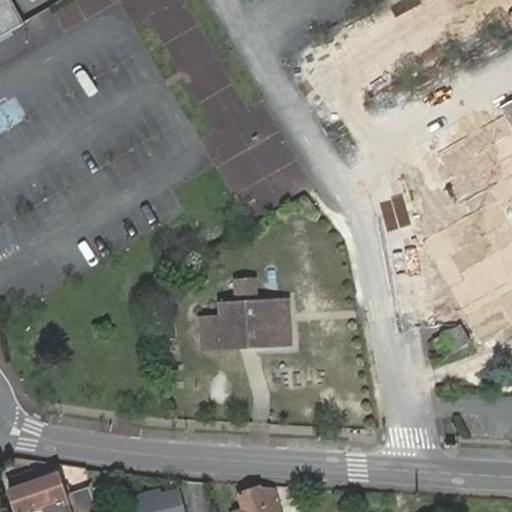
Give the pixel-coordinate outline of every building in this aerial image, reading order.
[(0,0),(0,39),(16,32),(13,28),(26,21),(14,0),(0,0)] [(511,100),(502,105),(511,128),(511,172),(488,119),(417,151),(434,189),(405,202),(418,231),(423,229),(443,274),(480,258),(497,295),(511,288),(511,100)] [(253,279),(235,280),(236,302),(220,303),(220,317),(199,318),(202,347),(290,342),(286,300),(254,301),(253,279)] [(460,326),(443,336),(455,355),(471,345),(460,326)] [(10,492),(17,511),(97,511),(89,489),(65,498),(57,476),(38,482),(35,471),(11,479),(14,490),(10,492)] [(182,511),(176,490),(159,495),(158,490),(130,498),(134,511),(182,511)] [(237,494),(244,511),(319,511),(317,507),(304,511),(283,511),(276,494),(259,494),(258,491),(237,494)]
